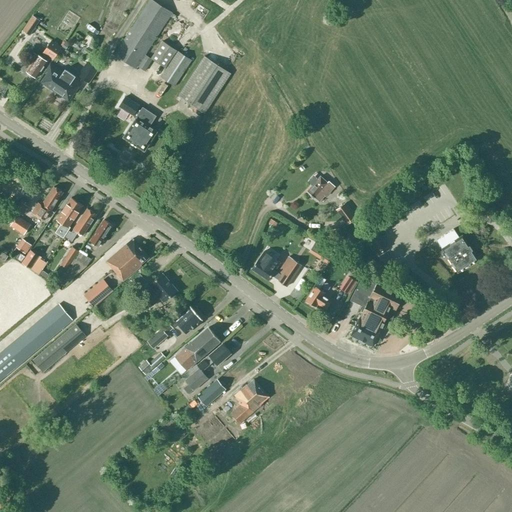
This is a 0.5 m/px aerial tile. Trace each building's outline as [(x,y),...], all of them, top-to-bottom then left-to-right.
[(152,0),(149,0),(114,54),(136,68),(138,66),(145,70),(152,59),(151,58),(145,54),(172,13),(152,0)] [(28,33),(38,18),(33,14),(22,29),(28,33)] [(88,46),(94,48),(97,38),(91,36),(88,46)] [(31,64),(26,71),(36,78),(50,58),(52,59),(53,59),(61,47),(52,41),(51,40),(43,53),(44,54),(42,57),(39,55),(38,54),(37,55),(33,52),(27,61),(31,64)] [(162,41),(151,58),(152,59),(165,67),(176,50),(162,41)] [(23,51),(17,53),(19,60),(25,58),(23,51)] [(166,69),(161,77),(174,86),(191,60),(178,51),(166,69)] [(204,113),(230,73),(204,56),(178,95),(204,113)] [(77,75),(88,82),(98,69),(86,61),(77,75)] [(47,73),(42,81),(68,99),(76,87),(79,83),(74,79),(75,76),(65,69),(63,72),(52,65),(50,63),(44,71),(47,73)] [(160,79),(154,92),(161,95),(167,83),(160,79)] [(126,96),(119,106),(133,115),(130,119),(134,121),(123,137),(144,150),(157,131),(140,120),(143,115),(136,110),(139,105),(126,96)] [(307,191),(314,198),(315,197),(319,201),(326,193),(327,194),(334,186),(328,181),(327,182),(320,176),(317,180),(307,191)] [(37,204),(32,212),(44,220),(62,192),(54,186),(42,204),(41,207),(37,204)] [(61,222),(55,232),(63,238),(70,227),(69,226),(70,223),(83,205),(71,197),(56,219),(61,222)] [(21,202),(15,210),(21,214),(27,205),(21,202)] [(347,203),(336,210),(347,226),(358,218),(347,203)] [(72,241),(78,232),(82,235),(96,214),(87,208),(79,221),(78,221),(78,222),(71,232),(69,231),(65,236),(72,241)] [(10,226),(24,235),(31,225),(17,215),(10,226)] [(104,219),(90,240),(98,246),(112,225),(104,219)] [(364,236),(376,254),(386,247),(374,229),(364,236)] [(453,229),(437,239),(442,248),(457,272),(478,258),(462,234),(458,237),(453,229)] [(344,238),(349,246),(355,242),(350,234),(344,238)] [(133,238),(106,261),(123,281),(141,265),(141,264),(149,257),(133,238)] [(414,242),(408,245),(412,253),(418,250),(414,242)] [(317,253),(328,260),(334,251),(323,244),(317,253)] [(67,268),(78,250),(72,247),(61,264),(67,268)] [(30,250),(22,263),(31,269),(39,256),(30,250)] [(63,285),(86,266),(90,258),(79,251),(58,282),(63,285)] [(252,268),(268,280),(268,279),(272,274),(275,276),(274,277),(278,280),(286,286),(301,265),(289,256),(278,272),(275,270),(280,262),(264,251),(252,268)] [(349,276),(354,280),(359,273),(354,270),(349,276)] [(129,283),(133,288),(144,278),(140,273),(129,283)] [(163,273),(149,285),(152,288),(144,296),(150,303),(159,296),(163,301),(177,290),(163,273)] [(355,288),(349,300),(365,307),(360,317),(359,317),(351,335),(360,339),(363,341),(364,341),(373,345),(379,332),(383,323),(386,324),(388,325),(402,296),(362,276),(356,289),(355,288)] [(321,277),(306,300),(309,302),(308,303),(315,307),(317,304),(326,309),(332,300),(323,295),(325,292),(319,288),(324,279),(321,277)] [(343,285),(351,287),(353,280),(345,278),(343,285)] [(93,306),(112,290),(103,279),(84,295),(93,306)] [(0,379),(72,319),(63,308),(59,304),(0,353),(0,379)] [(174,322),(175,320),(186,333),(202,319),(190,305),(174,318),(174,317),(171,319),(174,322)] [(32,359),(42,372),(85,335),(75,323),(32,359)] [(169,324),(148,342),(153,349),(168,336),(166,335),(173,329),(169,324)] [(220,340),(208,327),(185,347),(175,355),(187,369),(196,361),(197,361),(220,340)] [(222,343),(197,365),(196,364),(181,376),(185,380),(189,385),(185,389),(189,393),(193,389),(193,390),(208,378),(202,370),(209,364),(208,364),(213,360),(217,364),(231,353),(222,343)] [(148,362),(146,359),(138,366),(145,374),(165,356),(160,351),(148,362)] [(160,366),(162,365),(160,362),(152,369),(154,372),(155,373),(161,367),(160,366)] [(146,379),(154,372),(152,369),(144,377),(146,379)] [(206,406),(225,389),(217,379),(197,396),(206,406)] [(268,398),(269,397),(253,379),(247,385),(246,384),(234,395),(239,401),(238,402),(240,405),(230,414),(239,424),(260,406),(264,410),(273,403),(268,398)] [(178,414),(172,420),(170,418),(167,421),(158,430),(159,431),(156,434),(161,440),(164,437),(165,438),(174,430),(174,429),(184,420),(178,414)]
